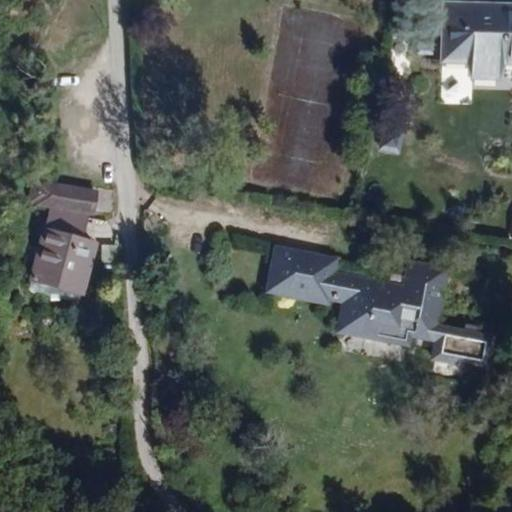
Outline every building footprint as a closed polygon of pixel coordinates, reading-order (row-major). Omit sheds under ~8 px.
[(511,62),(511,8),(443,7),(441,60),(466,61),(472,76),(492,76),(498,62),(511,62)] [(428,53),(428,41),(416,40),(415,53),(428,53)] [(394,151),(398,133),(382,130),(378,148),(394,151)] [(92,215),(97,194),(42,181),(37,201),(53,205),(84,212),(92,215)] [(78,239),(84,212),(53,205),(47,231),(36,229),(23,277),(82,293),(93,243),(78,239)] [(401,288),(333,275),(319,272),(321,258),(274,248),(265,293),(326,305),(326,300),(341,303),(337,325),(387,335),(390,319),(411,323),(408,336),(433,342),(429,360),(486,372),(492,338),(434,326),(445,271),(406,263),(401,288)] [(333,275),(335,261),(321,258),(319,272),(333,275)] [(408,336),(411,323),(390,319),(387,335),(337,325),(336,332),(407,346),(408,336)]
